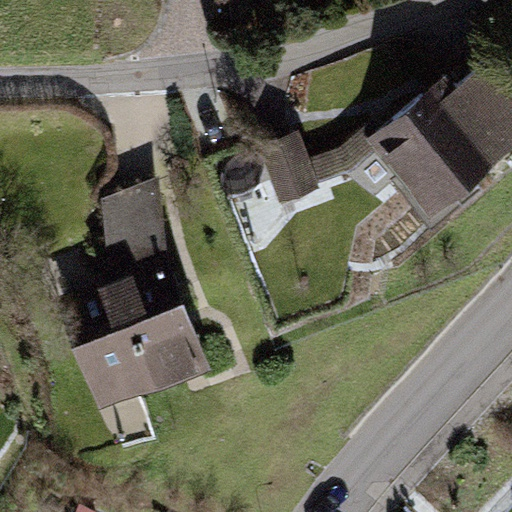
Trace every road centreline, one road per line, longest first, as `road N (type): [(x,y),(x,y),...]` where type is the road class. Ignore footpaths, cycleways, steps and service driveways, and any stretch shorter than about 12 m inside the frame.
road 1 (residential): [(0,79),(268,62),(454,0)]
road 2 (residential): [(511,312),(339,511)]
